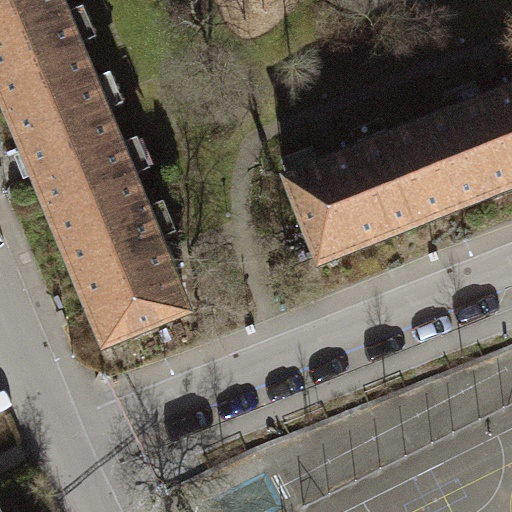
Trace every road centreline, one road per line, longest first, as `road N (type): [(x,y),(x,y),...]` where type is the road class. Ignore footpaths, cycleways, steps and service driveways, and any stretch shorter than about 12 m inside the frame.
road 1 (residential): [(61,451),(511,273)]
road 2 (residential): [(61,451),(0,303)]
